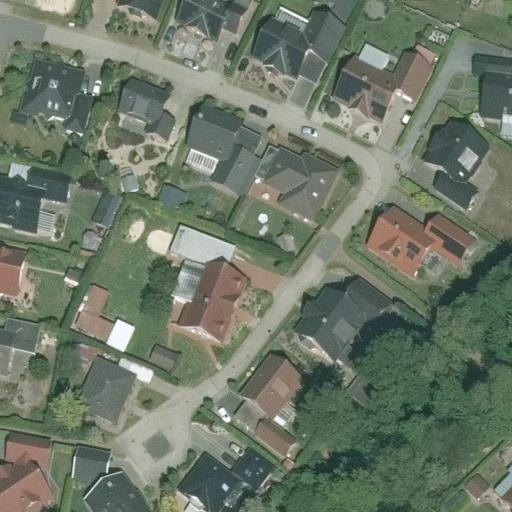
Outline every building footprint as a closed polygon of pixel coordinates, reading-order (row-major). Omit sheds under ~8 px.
[(117,0),(127,4),(122,17),(158,30),(168,0),(117,0)] [(237,7),(237,8),(219,0),(198,0),(183,31),(223,51),(229,39),(242,46),(256,17),(237,7)] [(302,88),(315,61),(332,69),(349,34),(317,19),(306,42),(276,28),(258,67),(302,88)] [(359,66),(337,108),(387,134),(404,101),(417,108),(434,76),(409,63),(397,86),(359,66)] [(39,70),(26,120),(69,131),(67,138),(88,144),(97,108),(80,103),(85,82),(39,70)] [(511,83),(494,82),(490,125),(511,127),(511,83)] [(124,120),(154,134),(150,142),(169,151),(181,125),(171,120),(177,109),(138,91),(124,120)] [(262,165),(239,155),(249,132),(207,114),(189,155),(225,171),(216,192),(245,205),(262,165)] [(454,128),(429,170),(470,195),(495,152),(454,128)] [(268,190),(290,202),(284,214),(318,230),(344,178),(311,162),(308,168),(285,156),(268,190)] [(37,179),(33,197),(2,190),(0,199),(0,231),(40,240),(48,209),(69,213),(75,187),(37,179)] [(123,188),(128,202),(141,198),(135,183),(123,188)] [(450,185),(438,202),(468,223),(480,206),(450,185)] [(166,194),(159,213),(179,221),(186,202),(166,194)] [(446,224),(434,241),(400,218),(373,258),(418,290),(439,260),(463,276),(482,248),(446,224)] [(186,233),(176,258),(235,280),(244,255),(186,233)] [(296,242),(283,246),(288,262),(301,258),(296,242)] [(0,255),(0,299),(23,306),(34,265),(0,255)] [(511,267),(498,289),(511,297),(511,267)] [(210,272),(208,278),(191,270),(176,305),(193,312),(185,332),(227,350),(253,291),(210,272)] [(98,293),(86,318),(100,325),(113,300),(98,293)] [(396,315),(369,297),(358,315),(385,333),(396,315)] [(337,301),(301,345),(333,372),(370,328),(337,301)] [(86,321),(80,335),(111,348),(117,335),(86,321)] [(0,342),(0,381),(16,385),(23,356),(38,359),(43,336),(10,329),(7,345),(0,342)] [(159,370),(178,379),(188,360),(168,351),(159,370)] [(343,370),(355,379),(366,365),(354,356),(343,370)] [(277,365),(246,402),(277,428),(308,391),(277,365)] [(102,368),(80,416),(116,432),(138,384),(102,368)] [(157,378),(138,371),(134,381),(154,388),(157,378)] [(247,412),(237,426),(258,440),(268,425),(247,412)] [(273,432),(263,446),(291,467),(301,453),(273,432)] [(23,472),(0,488),(0,511),(47,511),(56,506),(34,474),(53,477),(57,449),(15,442),(11,470),(23,472)] [(84,452),(77,484),(112,492),(119,459),(84,452)] [(253,461),(239,480),(261,497),(275,478),(253,461)] [(212,466),(184,502),(197,511),(232,511),(247,494),(212,466)] [(489,475),(496,482),(505,474),(498,467),(489,475)] [(149,511),(129,482),(88,511),(149,511)]
